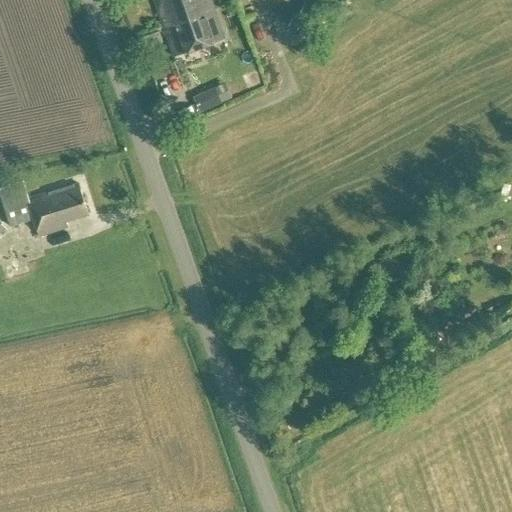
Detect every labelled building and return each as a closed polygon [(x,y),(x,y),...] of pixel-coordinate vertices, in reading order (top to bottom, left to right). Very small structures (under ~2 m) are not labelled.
[(154,0),(174,57),(224,39),(210,0),(154,0)] [(304,1),(297,15),(311,21),(318,7),(304,1)] [(290,27),(298,30),(302,22),(294,18),(290,27)] [(159,32),(140,39),(143,49),(162,42),(159,32)] [(214,88),(193,98),(200,112),(221,103),(214,88)] [(6,206),(8,213),(11,222),(32,215),(38,237),(67,228),(65,222),(87,215),(78,184),(27,200),(25,193),(57,183),(54,173),(3,188),(8,205),(6,206)] [(435,309),(441,320),(460,309),(454,299),(435,309)]
